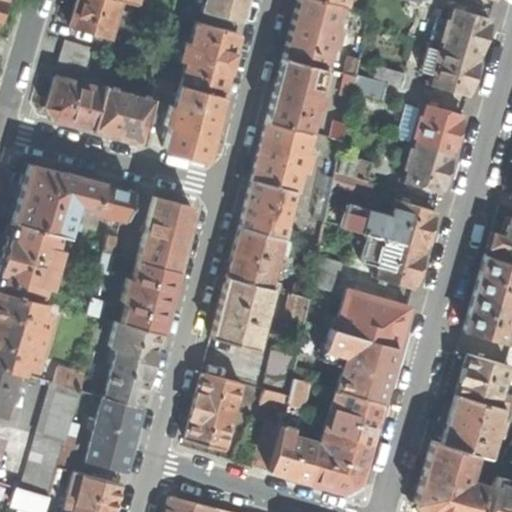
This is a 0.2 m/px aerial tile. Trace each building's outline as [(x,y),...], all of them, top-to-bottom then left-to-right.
[(118,0),(75,0),(75,3),(68,25),(107,37),(111,24),(118,0)] [(122,27),(129,2),(122,0),(118,0),(111,24),(122,27)] [(198,0),(198,2),(203,3),(201,10),(239,20),(244,0),(198,0)] [(296,0),(290,25),(281,58),(322,69),(328,47),(332,48),(338,28),(333,27),(339,5),(318,0),(296,0)] [(488,17),(448,6),(439,38),(437,37),(435,43),(477,55),(483,35),(488,17)] [(236,31),(196,21),(190,42),(186,41),(181,61),(185,62),(179,83),(220,94),(228,63),(236,31)] [(165,47),(132,38),(127,57),(159,66),(165,47)] [(91,47),(64,39),(55,68),(83,76),(91,47)] [(471,74),(477,55),(435,43),(433,49),(436,49),(426,83),(466,94),(471,74)] [(358,57),(346,55),(343,72),(354,74),(358,57)] [(273,90),(265,121),(306,131),(312,109),(316,110),(321,91),(317,89),(322,69),(281,58),(273,90)] [(376,65),(373,79),(385,82),(401,85),(404,72),(399,70),(376,65)] [(174,82),(177,72),(159,66),(157,78),(174,82)] [(338,95),(349,97),(350,92),(354,74),(343,72),(338,95)] [(382,99),(385,82),(373,79),(354,74),(350,92),(353,92),(382,99)] [(52,118),(91,128),(101,89),(53,75),(50,87),(45,105),(52,118)] [(171,93),(174,82),(157,78),(155,88),(171,93)] [(211,127),(220,94),(179,83),(173,106),(169,105),(164,124),(168,125),(162,147),(203,157),(211,127)] [(152,98),(102,85),(101,89),(91,128),(117,135),(142,141),(152,98)] [(461,113),(421,102),(412,134),(410,134),(408,140),(449,152),(456,131),(461,113)] [(333,120),(329,135),(340,138),(344,123),(333,120)] [(259,146),(250,178),(292,189),(294,189),(299,169),(304,170),(308,154),(303,152),(308,132),(306,131),(265,121),(259,146)] [(444,171),(449,152),(408,140),(407,145),(409,146),(399,179),(438,190),(444,171)] [(371,162),(336,152),(336,155),(332,170),(334,171),(366,179),(371,162)] [(28,163),(11,221),(60,233),(66,235),(68,225),(73,226),(74,220),(69,218),(73,200),(87,204),(85,209),(110,215),(120,218),(123,218),(131,190),(80,177),(28,163)] [(373,181),(366,179),(334,171),(329,187),(369,198),(373,181)] [(244,201),(237,226),(278,237),(281,238),(285,223),(283,222),(292,189),(250,178),(244,201)] [(191,205),(153,196),(136,259),(175,268),(184,233),(191,205)] [(433,209),(393,198),(389,214),(385,231),(382,230),(380,237),(423,248),(428,229),(433,209)] [(358,231),(366,233),(380,237),(382,230),(385,231),(389,214),(364,208),(362,215),(358,231)] [(342,210),(338,226),(358,231),(362,215),(342,210)] [(110,215),(101,249),(112,253),(120,218),(110,215)] [(486,242),(482,254),(511,262),(511,219),(503,217),(498,234),(489,231),(486,242)] [(2,251),(0,256),(0,290),(40,301),(47,278),(51,279),(53,273),(49,272),(52,261),(56,262),(58,256),(53,255),(60,233),(11,221),(2,251)] [(231,252),(225,275),(270,287),(273,287),(275,280),(268,278),(275,253),(278,237),(237,226),(231,252)] [(359,261),(375,265),(381,242),(379,241),(380,237),(366,233),(359,261)] [(278,237),(275,253),(288,256),(289,253),(292,241),(281,238),(278,237)] [(418,265),(423,248),(380,237),(379,241),(381,242),(375,265),(372,275),(413,285),(418,265)] [(316,255),(318,247),(303,243),(292,241),(289,253),(315,259),(315,257),(316,255)] [(112,253),(101,249),(97,266),(109,269),(112,253)] [(511,303),(511,262),(482,254),(473,287),(461,329),(501,341),(511,303)] [(341,264),(315,257),(315,259),(312,270),(338,276),(341,264)] [(167,298),(175,268),(136,259),(131,277),(127,276),(121,300),(126,301),(120,322),(158,331),(167,298)] [(335,289),(338,276),(312,270),(309,283),(335,289)] [(270,287),(225,275),(217,305),(209,335),(255,348),(270,287)] [(406,306),(345,289),(333,329),(394,346),(400,325),(406,306)] [(0,366),(18,371),(19,366),(31,369),(49,307),(39,304),(40,301),(0,290),(0,366)] [(306,296),(286,292),(281,317),(301,322),(304,305),(306,296)] [(104,301),(89,296),(85,312),(100,316),(104,301)] [(317,308),(304,305),(301,322),(313,324),(317,308)] [(120,322),(115,320),(108,345),(117,347),(104,396),(139,405),(150,365),(158,331),(120,322)] [(386,376),(394,346),(333,329),(329,327),(323,347),(336,350),(341,346),(344,352),(342,359),(337,358),(332,379),(337,380),(334,389),(379,403),(386,376)] [(287,394),(290,376),(295,354),(270,349),(261,387),(263,388),(287,394)] [(309,354),(296,351),(295,354),(290,376),(303,380),(309,354)] [(460,371),(454,393),(500,406),(502,400),(496,399),(504,372),(506,364),(504,363),(466,352),(460,371)] [(18,371),(0,366),(0,413),(5,415),(18,371)] [(52,382),(79,389),(83,375),(57,367),(52,382)] [(239,380),(199,370),(192,399),(182,435),(222,446),(239,380)] [(303,380),(290,376),(287,394),(285,400),(301,404),(306,381),(303,380)] [(36,434),(37,434),(64,442),(67,429),(79,389),(52,382),(50,381),(36,434)] [(287,394),(263,388),(259,402),(283,408),(285,400),(287,394)] [(379,403),(334,389),(317,442),(306,480),(342,491),(356,483),(368,440),(379,403)] [(447,416),(440,442),(472,451),(486,455),(492,433),(498,435),(502,418),(497,416),(500,406),(454,393),(447,416)] [(510,409),(511,409),(511,395),(506,393),(503,400),(502,400),(500,406),(510,409)] [(104,396),(101,395),(85,458),(123,468),(131,435),(139,405),(104,396)] [(279,423),(265,419),(252,465),(266,469),(279,423)] [(287,475),(306,480),(317,442),(290,435),(292,427),(279,423),(266,469),(287,475)] [(67,429),(64,442),(57,466),(71,470),(80,436),(78,432),(67,429)] [(48,496),(57,466),(64,442),(37,434),(21,488),(48,496)] [(440,442),(430,439),(421,470),(413,500),(419,511),(421,511),(474,511),(482,483),(465,478),(472,451),(440,442)] [(70,511),(80,473),(71,471),(60,511),(70,511)] [(80,472),(80,473),(70,511),(111,511),(114,501),(119,482),(80,472)] [(511,511),(511,486),(500,483),(502,476),(495,474),(485,511),(511,511)] [(43,511),(48,496),(21,488),(17,487),(12,502),(43,511)] [(211,511),(213,507),(167,495),(163,511),(211,511)]
